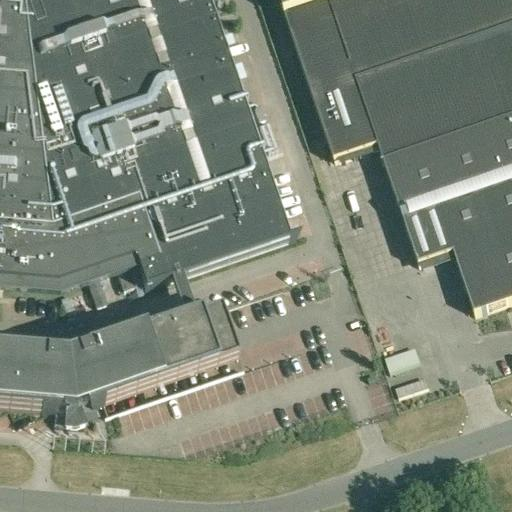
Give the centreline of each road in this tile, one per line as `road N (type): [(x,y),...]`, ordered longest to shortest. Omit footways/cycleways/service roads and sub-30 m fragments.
road 1 (unknown): [(250,0),(333,239)]
road 2 (unclassified): [(511,434),(276,511)]
road 3 (unclassified): [(131,511),(0,501)]
